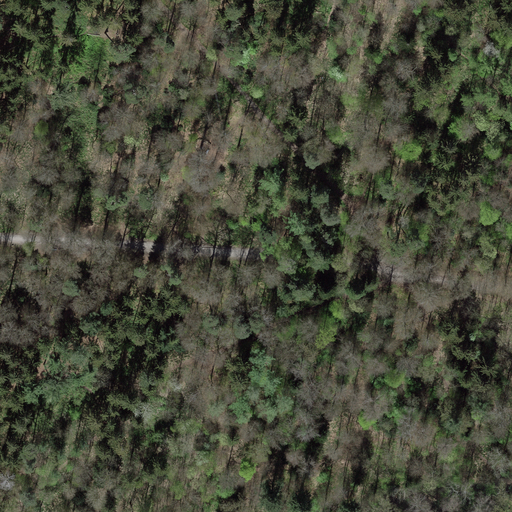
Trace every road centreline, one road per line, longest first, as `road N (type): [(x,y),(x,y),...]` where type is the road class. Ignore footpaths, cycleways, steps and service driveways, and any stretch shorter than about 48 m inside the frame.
road 1 (track): [(0,236),(335,258),(511,288)]
road 2 (track): [(155,0),(372,228),(390,265)]
